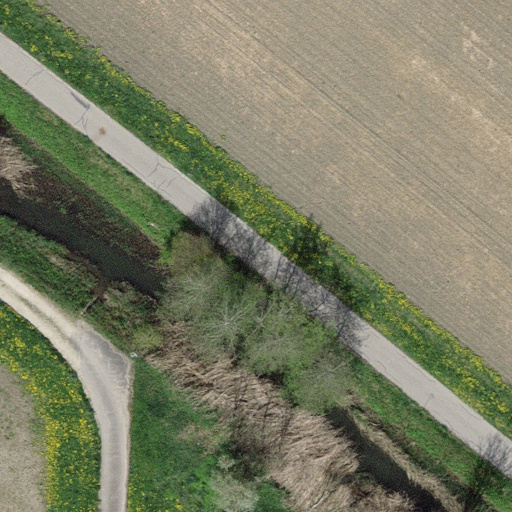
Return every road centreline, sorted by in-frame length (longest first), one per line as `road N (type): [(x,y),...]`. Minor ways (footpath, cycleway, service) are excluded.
road 1 (track): [(511,466),(0,47)]
road 2 (track): [(0,275),(100,358),(111,415),(112,511)]
